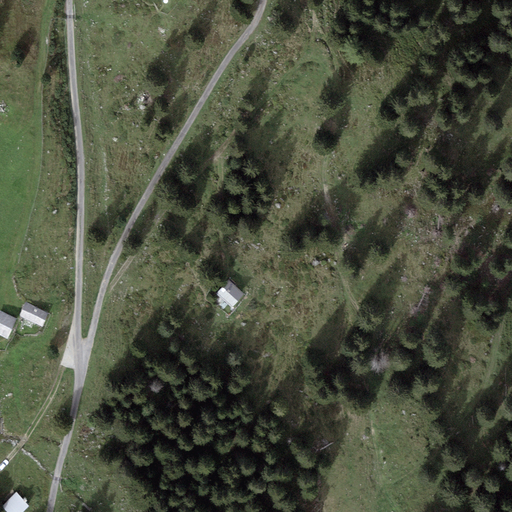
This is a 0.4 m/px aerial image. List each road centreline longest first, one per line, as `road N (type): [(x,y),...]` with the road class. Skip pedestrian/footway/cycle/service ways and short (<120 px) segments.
road 1 (track): [(511,283),(479,399),(436,453),(386,493),(361,344),(327,286),(308,171),(330,93),(296,55),(195,184),(156,263),(88,344)]
road 2 (track): [(48,511),(77,402),(80,202),(70,0)]
road 3 (track): [(263,0),(118,249),(78,376)]
